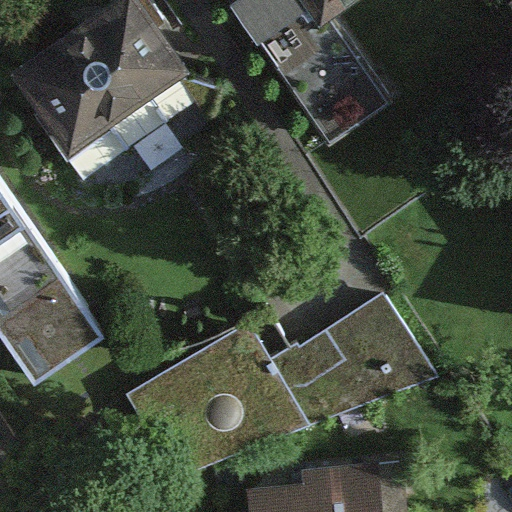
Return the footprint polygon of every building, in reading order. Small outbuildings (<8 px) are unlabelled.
[(197,68),(149,0),(115,0),(19,67),(78,151),(197,68)] [(336,0),(240,0),(344,144),(405,101),(334,2),(336,0)] [(0,169),(0,312),(47,380),(115,331),(0,169)] [(256,321),(137,397),(192,476),(448,375),(393,292),(283,362),(256,321)] [(316,484),(261,492),(264,511),(390,511),(383,457),(314,466),(316,484)]
